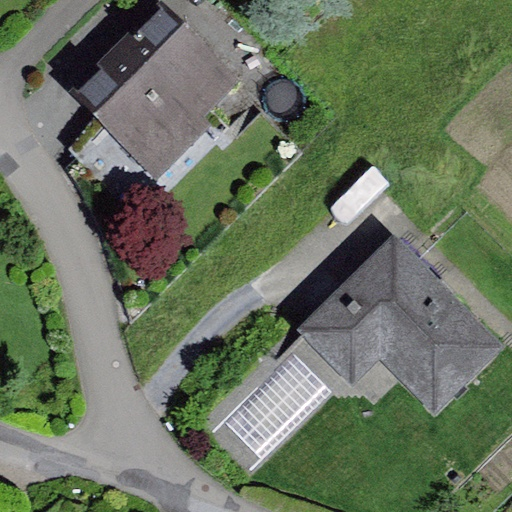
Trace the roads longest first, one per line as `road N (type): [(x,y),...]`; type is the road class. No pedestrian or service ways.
road 1 (residential): [(115,474),(87,268),(33,163),(0,127)]
road 2 (residential): [(115,474),(0,435)]
